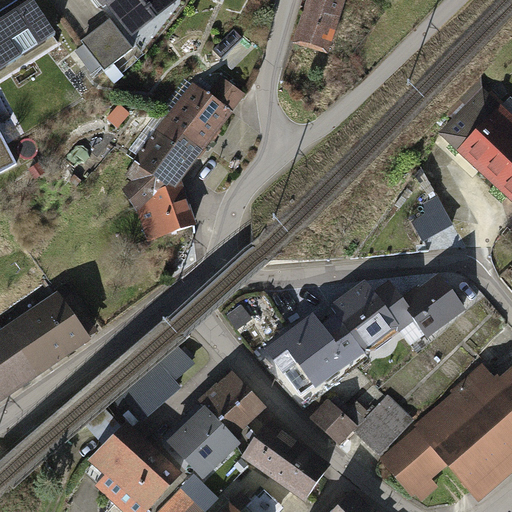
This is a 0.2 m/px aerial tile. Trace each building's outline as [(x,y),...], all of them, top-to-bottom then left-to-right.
[(18,0),(0,11),(0,173),(1,176),(28,159),(0,114),(0,69),(62,31),(42,0),(18,0)] [(172,0),(109,0),(136,31),(172,0)] [(343,0),(311,0),(300,43),(328,51),(343,0)] [(117,16),(91,40),(117,69),(143,46),(117,16)] [(216,79),(206,92),(230,110),(233,112),(243,98),(216,79)] [(168,124),(202,148),(230,110),(206,92),(196,85),(168,124)] [(511,96),(506,103),(492,90),(450,134),(511,192),(511,96)] [(202,148),(168,124),(139,164),(162,180),(178,181),(202,148)] [(146,243),(193,228),(178,181),(162,180),(139,164),(130,190),(146,243)] [(453,221),(438,195),(423,204),(426,211),(412,219),(423,238),(453,221)] [(406,303),(417,318),(429,335),(472,305),(449,272),(406,303)] [(341,318),(367,354),(417,318),(406,303),(391,283),(378,292),(370,280),(333,306),(341,318)] [(32,313),(61,355),(90,335),(61,293),(32,313)] [(367,354),(341,318),(333,324),(322,308),(267,347),(304,398),(367,354)] [(0,397),(61,355),(32,313),(0,335),(0,397)] [(472,489),(511,453),(511,370),(500,381),(484,364),(422,419),(415,425),(453,467),(472,489)] [(210,411),(237,440),(272,409),(237,372),(203,404),(210,411)] [(352,411),(334,399),(316,421),(348,446),(360,432),(423,496),(441,486),(437,481),(453,467),(415,425),(422,419),(393,393),(373,413),(362,402),(352,411)] [(237,440),(210,411),(171,447),(199,476),(237,440)] [(331,460),(273,419),(246,457),(305,498),(331,460)] [(181,511),(203,487),(130,425),(95,466),(109,478),(102,486),(132,511),(151,511),(154,509),(158,511),(181,511)] [(247,504),(255,511),(277,511),(284,505),(265,486),(247,504)] [(335,511),(376,511),(379,509),(355,489),(335,511)] [(218,511),(255,511),(247,504),(237,494),(218,511)]
